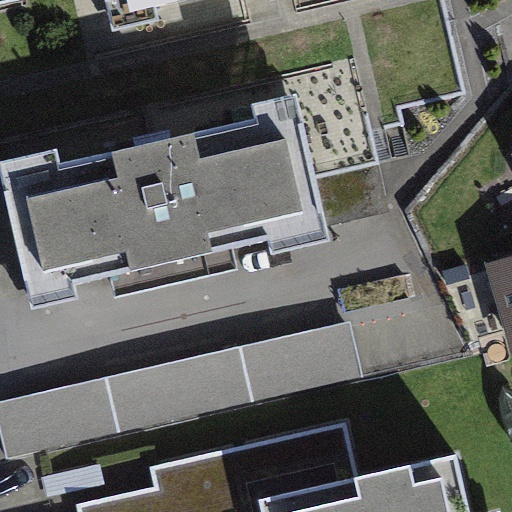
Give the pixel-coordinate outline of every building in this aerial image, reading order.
[(101,0),(108,28),(227,0),(101,0)] [(296,97),(0,163),(0,236),(18,318),(330,248),(296,97)] [(511,267),(485,275),(508,361),(511,359),(511,267)] [(350,322),(0,399),(0,426),(7,457),(362,378),(350,322)] [(253,511),(252,505),(357,482),(346,431),(154,472),(159,496),(86,511),(253,511)] [(53,492),(109,484),(105,462),(49,471),(53,492)] [(460,511),(449,462),(357,482),(252,505),(253,511),(460,511)]
